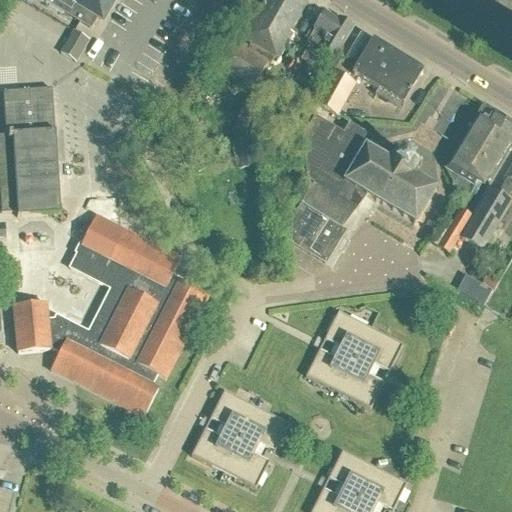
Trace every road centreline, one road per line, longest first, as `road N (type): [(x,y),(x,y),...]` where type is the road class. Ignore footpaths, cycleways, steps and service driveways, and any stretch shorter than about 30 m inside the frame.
road 1 (residential): [(151,494),(252,293),(401,271),(456,317),(464,357),(423,511)]
road 2 (secondary): [(511,98),(347,0)]
road 3 (residential): [(151,494),(5,419)]
